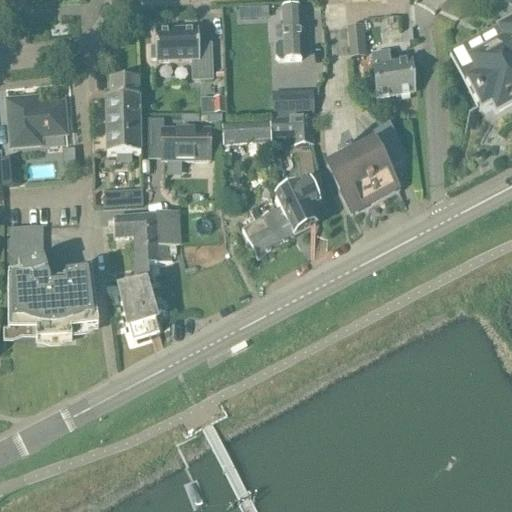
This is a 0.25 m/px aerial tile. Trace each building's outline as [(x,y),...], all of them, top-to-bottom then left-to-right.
[(239,23),(251,22),(250,10),(238,11),(239,23)] [(278,45),(274,51),(274,59),(279,64),(285,63),(300,63),(299,30),(302,30),(302,17),(298,17),(298,11),(283,12),(284,45),(278,45)] [(511,25),(452,57),(480,110),(476,112),(477,114),(493,105),(495,108),(499,109),(511,103),(511,99),(510,96),(511,94),(511,25)] [(365,59),(362,29),(348,30),(351,60),(365,59)] [(199,47),(198,31),(197,31),(156,33),(156,32),(154,32),(155,49),(150,49),(150,63),(155,63),(155,65),(157,65),(192,63),(192,83),(212,83),(211,47),(199,47)] [(390,68),(388,55),(373,58),(377,103),(413,96),(410,64),(390,68)] [(141,157),(140,81),(110,82),(110,100),(106,100),(107,159),(119,158),(119,163),(128,163),(128,158),(141,157)] [(314,117),(313,93),(272,94),(273,118),(314,117)] [(225,115),(224,100),(210,101),(211,116),(225,115)] [(35,102),(34,102),(28,102),(7,104),(11,151),(41,148),(40,140),(66,138),(64,112),(62,109),(60,107),(57,106),(37,108),(37,106),(35,102)] [(206,117),(206,125),(221,126),(221,118),(206,117)] [(289,120),(271,121),(271,143),(292,142),(292,146),(313,145),(313,121),(289,121),(289,120)] [(163,122),(148,122),(148,148),(163,148),(162,164),(210,165),(210,133),(163,132),(163,122)] [(268,127),(245,129),(247,145),(269,143),(268,127)] [(408,163),(390,128),(368,140),(370,144),(351,154),(348,147),(340,151),(347,164),(327,175),(350,217),(395,193),(386,175),(408,163)] [(224,147),(247,145),(245,129),(222,131),(224,147)] [(19,187),(17,161),(1,163),(3,189),(19,187)] [(305,187),(274,203),(279,214),(289,234),(293,241),(316,230),(312,222),(308,213),(318,208),(305,187)] [(140,192),(104,195),(105,211),(141,209),(140,192)] [(257,228),(243,236),(258,261),(293,241),(289,234),(279,214),(271,219),(268,214),(259,219),(254,211),(249,214),(257,228)] [(173,217),(114,222),(116,243),(134,242),(135,277),(135,285),(149,285),(148,270),(171,264),(169,249),(175,249),(173,217)] [(30,232),(7,232),(7,284),(6,335),(34,333),(35,342),(71,339),(70,330),(98,328),(91,276),(46,281),(43,270),(40,270),(40,234),(42,234),(42,233),(30,232)] [(127,286),(135,285),(135,277),(126,277),(127,286)] [(149,307),(145,293),(120,300),(125,319),(124,319),(133,347),(158,339),(149,307)]
